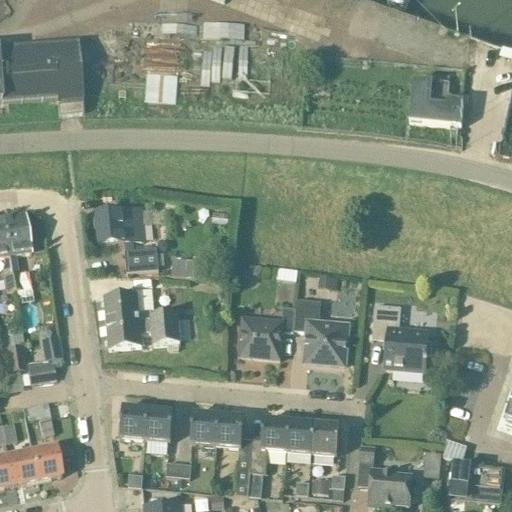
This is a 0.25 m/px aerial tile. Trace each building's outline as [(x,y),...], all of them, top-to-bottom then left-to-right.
[(279,0),(318,12),(321,0),(279,0)] [(82,116),(76,47),(0,52),(0,105),(1,105),(1,106),(57,102),(59,118),(82,116)] [(147,74),(147,103),(178,103),(178,75),(147,74)] [(410,126),(461,131),(464,105),(448,103),(450,88),(413,84),(410,126)] [(133,199),(122,200),(122,207),(133,206),(133,199)] [(97,218),(93,219),(94,231),(98,232),(99,249),(125,247),(128,277),(159,274),(157,252),(134,254),(133,246),(144,245),(141,212),(123,213),(97,215),(97,218)] [(228,216),(213,214),(212,226),(226,227),(228,216)] [(25,218),(3,222),(9,261),(12,278),(15,295),(24,293),(21,277),(19,277),(16,259),(31,257),(25,218)] [(3,222),(0,222),(0,262),(9,261),(3,222)] [(188,263),(186,281),(206,282),(207,264),(188,263)] [(235,267),(233,279),(243,280),(245,268),(235,267)] [(321,277),(320,289),(338,291),(339,279),(321,277)] [(12,278),(4,280),(7,297),(15,295),(12,278)] [(137,294),(137,299),(105,301),(109,353),(142,350),(141,337),(152,336),(153,349),(180,347),(177,316),(151,318),(150,313),(154,313),(152,293),(137,294)] [(297,304),(296,312),(294,335),(308,336),(305,366),(344,369),(348,330),(319,327),(321,306),(297,304)] [(383,352),(387,352),(385,373),(425,376),(426,365),(428,366),(429,360),(427,360),(429,336),(399,333),(401,311),(375,309),(373,343),(384,344),(383,352)] [(280,364),(282,336),(294,337),(294,335),(296,312),(284,311),(283,326),(243,323),(240,361),(280,364)] [(56,341),(40,344),(44,365),(60,362),(56,341)] [(27,375),(23,350),(4,352),(8,378),(27,375)] [(52,368),(29,372),(31,389),(55,386),(52,368)] [(28,413),(30,425),(38,423),(42,441),(53,438),(47,409),(28,413)] [(120,443),(145,444),(149,413),(123,411),(120,443)] [(149,413),(145,444),(171,446),(174,416),(149,413)] [(191,448),(216,450),(219,419),(194,417),(191,448)] [(219,419),(216,450),(239,452),(235,500),(247,501),(253,444),(243,443),(245,422),(219,419)] [(253,444),(247,501),(250,501),(250,500),(258,500),(259,489),(262,489),(263,479),(266,479),(268,455),(287,456),(290,426),(265,423),(263,445),(253,444)] [(290,426),(287,456),(312,458),(315,428),(290,426)] [(13,427),(2,430),(6,448),(17,446),(13,427)] [(315,428),(312,458),(337,461),(340,430),(315,428)] [(447,443),(444,458),(463,462),(466,447),(447,443)] [(375,466),(377,449),(362,448),(360,465),(375,466)] [(56,450),(32,455),(38,485),(62,480),(56,450)] [(32,455),(8,460),(14,490),(38,485),(32,455)] [(425,455),(424,481),(440,481),(441,456),(425,455)] [(8,460),(0,461),(0,492),(14,490),(8,460)] [(167,467),(166,480),(178,481),(179,468),(167,467)] [(179,468),(178,481),(190,482),(191,469),(179,468)] [(503,475),(455,470),(451,503),(453,503),(453,502),(499,507),(503,477),(503,475)] [(410,511),(413,480),(396,478),(396,475),(372,472),(369,511),(383,511),(384,511),(385,509),(410,511)] [(130,478),(128,491),(142,492),(143,480),(130,478)] [(332,492),(344,493),(346,480),(334,479),(332,492)] [(314,481),(313,495),(330,496),(331,481),(314,481)] [(297,486),(296,499),(308,500),(309,487),(297,486)] [(222,498),(212,498),(212,510),(222,509),(222,498)]
